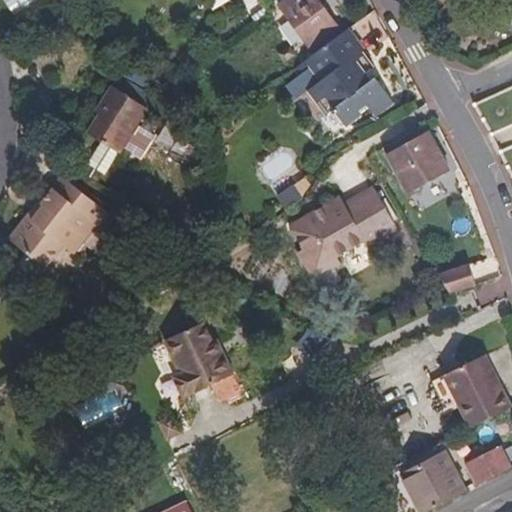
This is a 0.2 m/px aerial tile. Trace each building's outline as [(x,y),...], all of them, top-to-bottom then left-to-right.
[(206,0),(213,12),(232,2),(231,0),(206,0)] [(314,56),(344,34),(319,0),(288,0),(279,7),(314,56)] [(275,10),(272,6),(266,10),(269,14),(275,10)] [(374,67),(362,52),(365,50),(350,29),(344,34),(314,56),(295,71),(299,77),(303,75),(301,71),(309,65),(321,82),(308,92),(326,116),(335,111),(347,127),(362,116),(360,113),(368,106),(377,117),(393,104),(375,80),(372,81),(367,72),(374,67)] [(148,109),(112,86),(96,111),(100,114),(89,133),(120,153),(148,109)] [(428,132),(386,154),(408,195),(450,172),(428,132)] [(107,212),(62,176),(42,202),(46,205),(15,244),(45,268),(63,246),(66,248),(87,221),(95,228),(107,212)] [(298,184),(277,191),(283,208),(303,201),(298,184)] [(395,225),(374,187),(344,204),(340,197),(289,226),(303,250),(297,253),(313,280),(341,264),(337,257),(366,242),(395,225)] [(15,244),(46,205),(42,202),(41,200),(9,239),(15,244)] [(95,228),(87,221),(66,248),(74,254),(95,228)] [(395,225),(366,242),(369,248),(398,231),(395,225)] [(450,294),(476,285),(465,266),(441,279),(450,294)] [(213,341),(205,323),(165,341),(179,373),(172,376),(183,399),(235,374),(218,339),(213,341)] [(496,383),(482,356),(445,376),(471,429),(511,408),(498,382),(496,383)] [(167,439),(180,431),(169,412),(156,420),(167,439)] [(446,453),(441,444),(397,465),(403,475),(446,453)] [(511,468),(502,451),(469,468),(479,485),(511,468)] [(455,471),(446,453),(403,475),(412,493),(455,471)] [(431,511),(467,494),(455,471),(412,493),(421,511),(431,511)] [(167,511),(188,511),(184,503),(167,511)]
